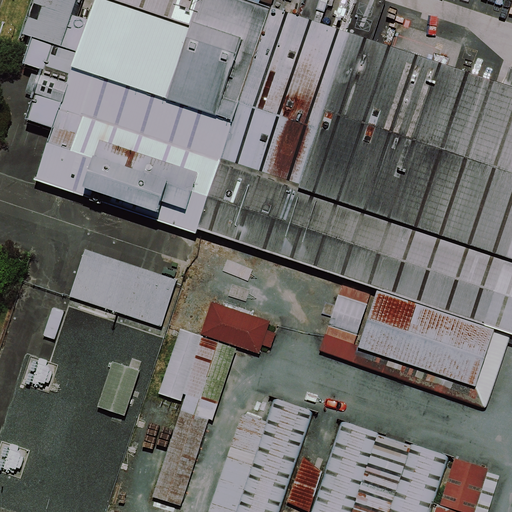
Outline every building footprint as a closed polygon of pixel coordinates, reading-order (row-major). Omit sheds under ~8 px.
[(87,0),(43,0),(33,33),(45,37),(89,51),(99,20),(83,14),(87,0)] [(70,110),(511,255),(511,81),(259,0),(105,0),(99,20),(89,51),(79,84),(70,110)] [(89,51),(45,37),(36,62),(55,68),(53,76),(79,84),(89,51)] [(64,127),(79,84),(53,76),(39,119),(64,127)] [(511,255),(70,110),(64,127),(47,177),(202,232),(385,287),(503,327),(511,329),(511,255)] [(180,285),(91,253),(76,295),(165,326),(180,285)] [(503,327),(385,287),(359,365),(490,408),(511,343),(499,339),(503,327)] [(274,320),(217,302),(206,333),(263,353),(274,320)] [(187,400),(209,338),(185,328),(164,392),(187,400)] [(241,349),(209,338),(187,400),(154,496),(186,507),(241,349)] [(146,370),(119,361),(104,406),(132,414),(146,370)] [(79,407),(42,394),(25,442),(35,446),(34,451),(60,460),(79,407)] [(280,511),(316,411),(278,398),(270,421),(244,412),(208,511),(280,511)] [(355,511),(383,431),(343,418),(311,511),(355,511)] [(390,511),(414,442),(383,431),(355,511),(390,511)] [(433,511),(453,455),(414,442),(390,511),(433,511)] [(288,505),(308,511),(323,465),(303,459),(288,505)]
